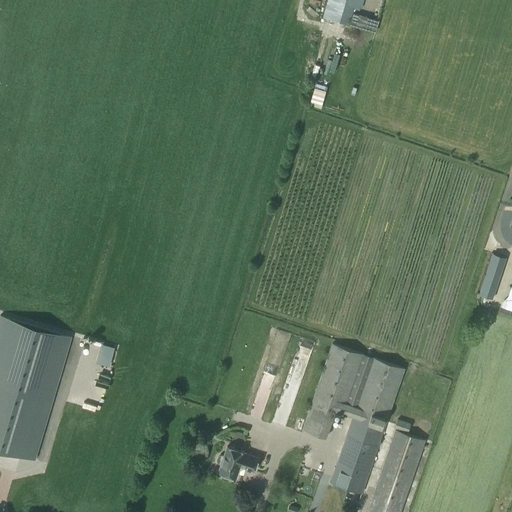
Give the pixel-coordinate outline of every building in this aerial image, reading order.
[(327,0),(323,17),(330,19),(344,23),(349,25),(356,0),(327,0)] [(353,12),(350,24),(375,32),(378,20),(353,12)] [(479,294),(492,299),(506,257),(493,253),(479,294)] [(509,316),(511,311),(500,307),(498,311),(509,316)] [(0,315),(0,449),(36,460),(72,337),(0,315)] [(362,493),(405,368),(333,343),(303,429),(326,437),(335,410),(353,416),(331,482),(362,493)] [(408,431),(411,423),(398,419),(395,427),(408,431)] [(400,511),(425,440),(396,429),(367,511),(400,511)] [(194,463),(202,461),(202,460),(202,459),(201,458),(201,457),(202,455),(202,454),(202,453),(203,452),(204,450),(205,449),(206,448),(207,447),(202,441),(200,442),(199,443),(198,444),(196,445),(196,446),(195,447),(194,448),(194,450),(193,452),(193,453),(193,454),(193,455),(193,456),(193,458),(193,460),(194,461),(194,463)] [(258,458),(245,453),(245,452),(227,446),(224,456),(222,456),(220,456),(218,458),(217,460),(218,462),(219,464),(221,464),(218,472),(236,478),(240,466),(254,471),(258,458)]
